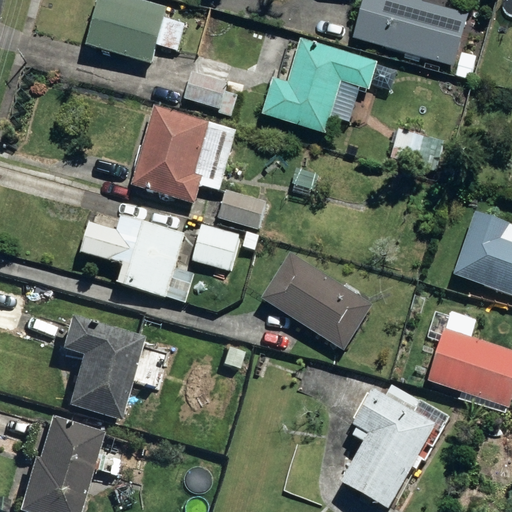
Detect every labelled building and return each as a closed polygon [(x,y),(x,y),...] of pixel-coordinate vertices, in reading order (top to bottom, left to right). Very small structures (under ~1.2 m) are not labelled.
[(100,0),(86,54),(151,71),(156,50),(175,56),(183,29),(163,23),(165,13),(116,0),(100,0)] [(365,0),(354,44),(453,70),(466,20),(420,8),(422,3),(412,0),(365,0)] [(261,124),(324,141),(339,89),(368,97),(376,70),(300,48),(288,91),(272,86),(261,124)] [(478,60),(460,57),(455,81),(473,84),(478,60)] [(217,117),(230,121),(236,100),(223,97),(231,68),(196,58),(184,104),(218,113),(217,117)] [(131,193),(192,211),(200,185),(193,182),(207,130),(154,115),(131,193)] [(390,165),(418,172),(426,144),(398,136),(390,165)] [(219,223),(257,233),(264,207),(226,197),(219,223)] [(264,234),(280,238),(287,215),(271,211),(264,234)] [(454,282),(511,302),(511,232),(476,220),(454,282)] [(118,292),(164,305),(182,242),(119,224),(116,239),(87,231),(79,261),(123,273),(118,292)] [(191,267),(229,276),(238,240),(200,231),(191,267)] [(253,258),(257,244),(244,241),(241,255),(253,258)] [(262,307),(343,356),(370,311),(289,263),(262,307)] [(415,306),(441,313),(444,296),(419,289),(415,306)] [(63,413),(116,428),(139,344),(67,324),(57,359),(77,363),(63,413)] [(511,360),(445,339),(430,389),(508,414),(511,401),(511,360)] [(221,370),(237,374),(241,357),(225,354),(221,370)] [(341,494),(374,511),(391,511),(434,435),(372,401),(353,437),(368,446),(341,494)] [(17,511),(77,511),(98,440),(46,426),(34,468),(30,467),(17,511)]
